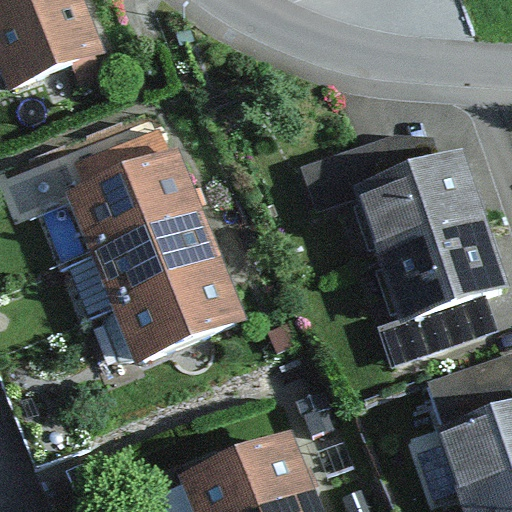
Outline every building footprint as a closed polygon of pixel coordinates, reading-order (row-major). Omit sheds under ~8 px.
[(0,0),(0,15),(39,0),(0,0)] [(39,0),(0,15),(0,53),(14,89),(94,58),(71,0),(39,0)] [(77,205),(98,257),(196,219),(175,167),(77,205)] [(365,200),(385,261),(480,229),(460,169),(365,200)] [(98,257),(118,310),(216,272),(196,219),(98,257)] [(385,261),(406,320),(500,289),(480,229),(385,261)] [(118,310),(139,363),(237,324),(216,272),(118,310)] [(511,417),(446,440),(467,502),(511,487),(511,417)] [(190,487),(199,511),(280,511),(308,501),(287,448),(190,487)] [(511,511),(511,487),(467,502),(469,511),(511,511)] [(280,511),(312,511),(308,501),(280,511)]
